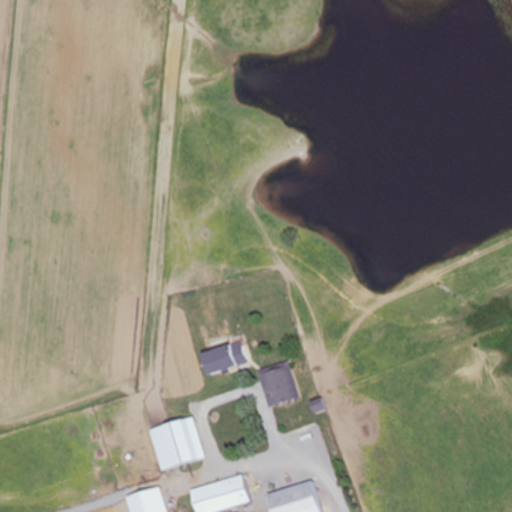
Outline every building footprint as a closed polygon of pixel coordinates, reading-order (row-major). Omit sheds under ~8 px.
[(301,399),(290,361),(259,371),(270,408),(301,399)] [(206,459),(196,418),(151,429),(162,470),(206,459)] [(216,511),(252,502),(244,475),(192,489),(198,511),(216,511)] [(268,493),(272,511),(308,511),(322,509),(316,482),(268,493)] [(129,496),(133,511),(169,511),(163,487),(129,496)]
